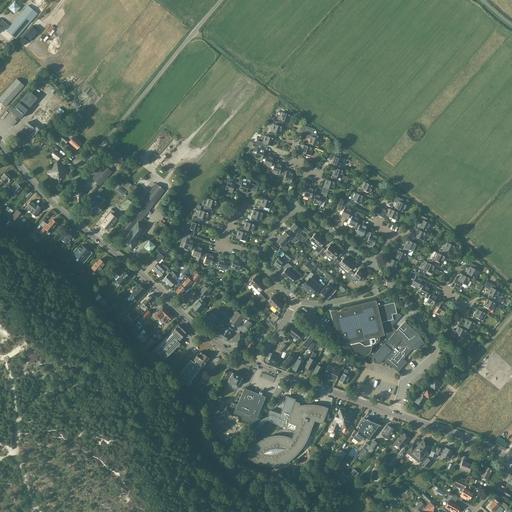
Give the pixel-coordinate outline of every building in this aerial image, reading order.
[(6,31),(16,39),(37,14),(28,6),(13,23),(6,31)] [(0,97),(0,101),(5,106),(24,85),(17,79),(0,97)] [(11,111),(20,119),(38,98),(29,90),(11,111)] [(21,130),(31,139),(49,118),(46,115),(43,119),(40,117),(40,116),(36,112),(21,130)] [(274,121),(273,124),(280,126),(281,126),(283,121),(289,123),(292,116),(281,112),(279,119),(279,120),(278,122),(274,121)] [(264,135),(264,136),(272,138),(273,138),(274,132),(281,134),(283,127),(281,127),(281,126),(280,126),(273,124),(270,131),(271,131),(270,134),(268,133),(267,136),(264,135)] [(307,127),(305,132),(308,132),(306,137),(309,138),(307,143),(306,146),(310,147),(311,147),(313,148),(313,147),(314,145),(318,147),(320,139),(316,138),(314,137),(315,134),(312,133),(314,129),(307,127)] [(257,140),(256,144),(260,145),(261,146),(265,147),(266,144),(273,146),(275,139),(273,138),(272,138),(264,136),(262,142),(257,140)] [(74,137),(69,142),(77,149),(82,144),(74,137)] [(263,158),(265,151),(265,150),(260,148),(261,146),(260,145),(256,144),(253,143),(252,146),(255,147),(253,151),(256,152),(254,158),(262,160),(262,158),(263,158)] [(298,148),(296,154),(303,156),(304,153),(310,155),(313,148),(311,147),(310,147),(306,146),(302,145),(301,149),(298,148)] [(51,155),(58,160),(61,156),(57,153),(54,150),(51,155)] [(265,151),(263,158),(265,159),(263,165),(270,168),(273,157),(269,156),(270,153),(265,151)] [(335,165),(334,168),(341,170),(340,170),(341,167),(344,160),(338,158),(339,155),(332,152),(330,158),(333,159),(331,163),(335,165)] [(90,190),(87,194),(88,195),(87,195),(90,198),(94,193),(98,188),(100,186),(111,173),(112,172),(104,165),(108,160),(101,155),(98,159),(104,165),(92,179),(97,183),(96,185),(95,185),(91,190),(90,190)] [(279,175),(280,173),(280,174),(280,172),(281,169),(283,165),(278,163),(279,160),(273,159),(271,166),(274,166),(272,173),(279,175)] [(47,173),(59,183),(68,172),(65,169),(66,168),(57,161),(47,173)] [(332,175),(330,181),(333,182),(334,182),(336,183),(337,180),(336,179),(337,177),(341,178),(341,180),(345,182),(346,177),(343,176),(345,171),(341,170),(334,168),(331,175),(332,175)] [(280,173),(279,175),(282,176),(283,174),(285,175),(283,181),(291,184),(294,173),(287,171),(281,169),(280,172),(280,174),(280,173)] [(12,178),(6,172),(1,177),(2,178),(1,179),(0,179),(0,188),(2,186),(2,187),(3,188),(9,182),(8,181),(9,180),(9,181),(10,181),(9,180),(12,178)] [(223,176),(220,185),(226,187),(225,191),(232,193),(234,187),(237,188),(236,190),(239,191),(240,189),(240,188),(241,185),(238,184),(235,183),(232,182),(233,180),(233,179),(229,178),(223,176)] [(239,191),(246,193),(248,189),(248,187),(251,188),(250,190),(256,192),(258,186),(250,183),(249,183),(250,181),(243,179),(243,181),(242,182),(241,185),(240,188),(240,189),(239,191)] [(323,187),(321,192),(327,194),(328,191),(327,191),(327,188),(334,190),(336,183),(334,182),(333,182),(330,181),(326,179),(323,186),(323,187)] [(364,182),(360,188),(361,189),(366,191),(371,193),(374,186),(367,183),(368,181),(365,179),(364,182)] [(311,199),(311,197),(312,197),(312,196),(313,193),(314,188),(309,187),(310,184),(305,182),(302,189),(306,190),(303,196),(311,199)] [(156,183),(145,198),(122,228),(128,233),(138,220),(138,221),(122,241),(132,249),(148,228),(140,222),(165,190),(156,183)] [(13,187),(8,192),(11,195),(14,193),(15,195),(22,189),(17,184),(14,188),(13,187)] [(78,186),(70,196),(79,204),(87,194),(84,192),(85,192),(81,188),(78,186)] [(311,197),(311,199),(314,200),(312,204),(319,206),(321,200),(324,201),(327,194),(321,192),(320,195),(316,193),(316,194),(313,193),(312,196),(312,197),(311,197)] [(351,199),(350,202),(348,201),(347,204),(346,204),(348,205),(352,207),(355,201),(361,204),(364,197),(362,196),(361,195),(361,196),(354,192),(351,199)] [(92,206),(87,212),(93,217),(98,211),(99,212),(103,207),(100,204),(99,203),(102,199),(98,195),(90,205),(92,206)] [(394,208),(394,209),(393,210),(396,212),(397,212),(399,213),(400,210),(404,212),(407,205),(402,203),(403,200),(396,197),(394,202),(396,203),(394,208)] [(205,206),(204,208),(204,211),(199,210),(206,212),(208,212),(208,213),(209,213),(210,210),(208,210),(209,207),(216,209),(218,202),(207,198),(205,205),(205,206)] [(260,206),(259,208),(258,211),(261,212),(262,213),(264,213),(265,210),(263,210),(264,207),(270,209),(272,202),(261,198),(259,205),(260,206)] [(19,211),(24,215),(26,217),(27,216),(25,214),(28,210),(32,213),(31,213),(35,216),(41,208),(37,205),(36,206),(30,201),(24,209),(22,207),(19,211)] [(348,218),(352,211),(352,210),(347,207),(348,205),(346,204),(347,204),(343,202),(340,209),(343,210),(340,216),(347,219),(348,217),(348,218)] [(2,213),(8,217),(13,210),(7,206),(2,213)] [(107,219),(102,225),(108,230),(117,219),(112,215),(115,212),(111,209),(104,218),(107,219)] [(384,212),(382,217),(387,219),(390,221),(392,218),(396,220),(399,213),(397,212),(396,212),(393,210),(389,209),(387,213),(384,212)] [(24,215),(19,211),(17,210),(11,218),(18,223),(24,215)] [(197,217),(197,219),(192,217),(192,218),(191,221),(191,222),(198,224),(199,224),(201,225),(203,219),(207,221),(210,213),(209,213),(208,213),(208,212),(206,212),(199,210),(197,217)] [(251,217),(249,223),(255,225),(257,219),(261,221),(264,213),(262,213),(261,212),(258,211),(253,210),(251,217)] [(355,228),(356,226),(359,219),(360,218),(355,216),(356,213),(352,211),(348,218),(351,219),(348,225),(355,228)] [(420,215),(417,220),(420,222),(418,226),(428,231),(431,224),(426,221),(427,218),(420,215)] [(39,233),(43,235),(47,230),(50,233),(53,230),(52,230),(57,223),(53,219),(50,222),(49,222),(47,224),(46,224),(39,233)] [(356,233),(362,236),(363,236),(364,234),(365,233),(364,233),(365,230),(367,226),(363,224),(364,221),(359,219),(356,226),(358,227),(356,233)] [(189,229),(188,232),(187,235),(185,234),(187,235),(190,236),(193,237),(194,234),(192,233),(193,230),(199,232),(201,225),(199,224),(198,224),(191,222),(188,229),(189,229)] [(241,226),(239,231),(246,233),(247,230),(253,232),(255,225),(249,223),(245,222),(243,226),(241,226)] [(294,223),(290,228),(295,233),(293,235),(297,238),(297,239),(301,242),(303,241),(305,238),(300,233),(302,231),(304,232),(307,229),(300,224),(298,227),(297,226),(296,225),(294,223)] [(165,224),(159,233),(163,236),(169,227),(165,224)] [(414,236),(412,239),(411,242),(407,240),(414,243),(415,243),(415,244),(417,244),(418,241),(416,240),(417,238),(423,241),(427,234),(425,233),(424,232),(417,229),(413,236),(414,236)] [(246,233),(239,231),(238,230),(236,235),(233,234),(232,240),(239,242),(240,239),(246,241),(248,234),(246,233)] [(371,233),(368,232),(365,230),(364,233),(365,233),(364,234),(363,236),(362,236),(363,236),(366,237),(366,236),(369,237),(366,243),(373,246),(378,236),(371,233)] [(66,236),(63,240),(62,240),(67,245),(71,240),(72,240),(75,236),(69,231),(66,235),(66,236)] [(285,232),(281,237),(287,242),(289,240),(293,243),(297,239),(297,238),(293,235),(292,234),(290,236),(285,232)] [(312,241),(315,244),(320,237),(315,233),(311,238),(308,236),(304,241),(309,245),(312,241)] [(185,234),(182,241),(185,242),(183,248),(191,250),(194,240),(189,239),(190,236),(187,235),(185,234)] [(287,242),(281,237),(277,241),(281,246),(279,248),(284,253),(288,248),(285,245),(287,242)] [(313,246),(316,248),(315,249),(314,250),(318,253),(319,253),(323,248),(321,246),(324,242),(325,241),(320,237),(315,244),(313,246)] [(404,246),(403,249),(401,252),(405,254),(405,253),(406,254),(407,255),(410,249),(414,251),(417,244),(415,244),(415,243),(414,243),(407,240),(404,246)] [(196,257),(199,258),(200,256),(200,255),(201,252),(202,248),(198,247),(199,243),(194,241),(192,249),(194,249),(192,256),(196,257)] [(443,249),(441,251),(439,250),(438,253),(443,255),(444,256),(447,250),(452,254),(456,247),(455,246),(456,244),(451,241),(449,243),(446,242),(442,249),(443,249)] [(272,243),(270,246),(277,251),(279,249),(272,243)] [(76,248),(73,251),(75,253),(73,255),(74,254),(77,257),(80,259),(83,262),(83,263),(82,263),(83,264),(89,257),(88,256),(91,252),(88,250),(87,251),(84,248),(81,246),(82,245),(81,245),(80,247),(79,247),(78,249),(76,248)] [(323,248),(319,253),(319,254),(323,257),(325,255),(328,257),(329,256),(335,250),(330,245),(329,246),(326,250),(323,248)] [(328,257),(328,258),(330,260),(329,262),(333,266),(338,260),(335,259),(339,254),(335,250),(329,256),(328,257)] [(392,253),(390,258),(399,262),(400,260),(404,262),(407,255),(406,254),(405,253),(405,254),(401,252),(397,250),(395,255),(392,253)] [(207,254),(204,253),(201,252),(200,255),(200,256),(199,258),(200,258),(202,259),(203,257),(206,258),(204,264),(211,266),(212,264),(214,255),(207,253),(207,254)] [(433,259),(431,261),(429,260),(428,263),(426,262),(432,266),(433,265),(433,266),(436,261),(442,264),(446,257),(444,256),(443,255),(438,253),(436,252),(432,259),(433,259)] [(63,259),(56,253),(52,258),(59,264),(63,259)] [(158,253),(153,259),(158,263),(163,257),(158,253)] [(282,264),(284,266),(287,262),(287,263),(291,259),(286,255),(281,260),(276,256),(273,260),(275,262),(273,264),(278,269),(282,264)] [(231,267),(231,269),(238,271),(240,265),(243,266),(246,259),(240,257),(239,260),(234,258),(233,263),(232,266),(231,267)] [(214,267),(214,268),(224,271),(226,265),(229,266),(228,268),(230,268),(230,269),(231,269),(231,267),(232,266),(233,263),(230,262),(227,261),(223,259),(220,258),(219,260),(216,259),(215,265),(214,267)] [(338,260),(333,266),(338,269),(339,268),(342,270),(343,268),(349,262),(344,258),(340,262),(338,260)] [(379,265),(389,270),(390,267),(396,269),(399,262),(397,261),(390,258),(389,258),(387,262),(381,260),(379,265)] [(91,268),(95,271),(98,274),(101,269),(105,263),(104,263),(104,262),(103,261),(102,261),(100,259),(96,263),(96,262),(93,265),(91,268)] [(281,274),(286,279),(293,271),(290,268),(292,266),(287,263),(287,262),(284,266),(283,268),(285,270),(281,274)] [(343,268),(342,270),(345,272),(343,274),(348,278),(352,273),(350,271),(354,266),(349,262),(343,268)] [(418,273),(419,274),(423,276),(426,270),(432,274),(435,267),(434,266),(433,266),(433,265),(432,266),(426,262),(422,269),(423,269),(421,271),(419,270),(418,273)] [(466,273),(465,276),(470,279),(472,276),(476,278),(479,272),(474,269),(475,266),(468,262),(468,263),(466,266),(466,267),(468,269),(466,273)] [(163,264),(160,267),(157,263),(152,268),(160,276),(168,268),(165,266),(164,266),(163,264)] [(184,275),(186,273),(191,268),(187,265),(181,272),(184,275)] [(169,274),(168,273),(163,279),(171,287),(176,281),(179,278),(178,277),(181,274),(173,267),(170,269),(171,271),(169,274)] [(352,273),(348,278),(354,283),(357,280),(358,280),(360,282),(364,278),(361,276),(363,274),(358,270),(354,275),(352,273)] [(293,271),(286,279),(290,283),(295,278),(297,280),(302,275),(297,271),(295,273),(293,271)] [(419,287),(419,286),(422,280),(423,279),(418,277),(419,274),(418,273),(415,271),(414,273),(411,271),(408,277),(411,278),(414,280),(411,285),(418,289),(419,287)] [(119,283),(120,284),(118,287),(120,289),(122,286),(122,287),(130,278),(124,272),(116,280),(119,283)] [(307,281),(302,286),(306,290),(315,280),(311,277),(313,275),(310,272),(304,279),(307,281)] [(196,273),(192,279),(196,283),(201,277),(196,273)] [(467,286),(471,279),(461,274),(458,278),(456,277),(453,282),(460,285),(461,283),(467,286)] [(89,283),(85,279),(79,275),(76,278),(82,282),(80,284),(84,288),(89,283)] [(187,277),(185,275),(183,278),(174,289),(175,291),(180,296),(192,281),(187,277)] [(252,284),(254,287),(260,281),(255,276),(250,282),(249,281),(247,283),(250,286),(252,284)] [(315,280),(306,290),(311,294),(312,293),(316,289),(318,291),(324,284),(321,282),(319,284),(315,280)] [(418,294),(425,297),(426,296),(427,295),(426,295),(429,289),(430,288),(426,285),(427,283),(422,280),(419,286),(419,287),(421,288),(418,294)] [(244,281),(238,286),(241,289),(244,287),(246,284),(244,281)] [(260,281),(254,287),(259,292),(265,286),(260,281)] [(489,295),(488,297),(487,299),(494,302),(492,302),(494,298),(497,299),(500,292),(495,289),(496,286),(489,283),(487,288),(489,289),(487,294),(489,295)] [(328,284),(321,292),(326,297),(329,294),(331,296),(336,290),(328,284)] [(134,291),(130,295),(133,297),(134,299),(132,301),(134,303),(136,300),(136,301),(144,292),(146,291),(139,285),(137,287),(136,286),(135,287),(134,287),(132,289),(134,291)] [(199,291),(203,294),(207,289),(204,286),(199,291)] [(426,302),(432,306),(433,304),(433,305),(434,304),(434,303),(435,301),(437,296),(433,294),(434,291),(429,289),(426,295),(427,295),(426,296),(425,297),(428,299),(426,302)] [(197,295),(196,294),(192,291),(184,300),(189,305),(197,295)] [(254,300),(257,303),(263,297),(260,293),(254,300)] [(137,307),(144,313),(148,308),(147,306),(154,299),(149,295),(142,302),(137,307)] [(267,301),(272,306),(278,300),(273,295),(267,301)] [(263,297),(257,303),(260,305),(266,299),(263,297)] [(199,301),(192,308),(198,313),(204,306),(204,305),(205,303),(203,302),(203,301),(201,299),(199,301)] [(479,306),(477,309),(484,313),(484,312),(485,313),(486,314),(488,315),(489,312),(487,311),(489,309),(493,311),(496,304),(494,302),(487,299),(483,305),(483,306),(482,308),(479,306)] [(278,300),(272,306),(277,311),(283,305),(278,300)] [(392,330),(390,328),(401,315),(399,314),(397,314),(394,302),(384,305),(384,303),(380,304),(381,306),(376,307),(375,301),(331,311),(339,344),(348,342),(349,346),(350,349),(352,351),(352,352),(353,352),(354,353),(356,353),(357,354),(358,355),(359,356),(360,356),(361,357),(362,356),(363,356),(366,355),(366,356),(365,357),(365,359),(366,361),(367,363),(370,363),(372,362),(373,361),(374,360),(379,364),(383,359),(398,372),(407,362),(403,359),(412,348),(414,350),(424,343),(419,334),(405,322),(405,321),(405,320),(394,332),(392,330)] [(441,303),(438,302),(435,301),(434,303),(434,304),(433,305),(433,304),(432,306),(435,307),(436,306),(439,307),(436,313),(442,316),(448,306),(441,303)] [(154,316),(158,321),(159,321),(160,319),(161,319),(167,312),(162,307),(154,316)] [(473,316),(472,319),(470,321),(473,323),(474,323),(476,324),(477,321),(476,320),(477,318),(483,321),(486,314),(485,313),(484,312),(484,313),(477,309),(476,309),(473,316)] [(135,325),(137,327),(150,313),(148,311),(135,325)] [(206,314),(203,318),(211,325),(217,318),(215,316),(217,314),(213,311),(210,315),(209,315),(210,313),(208,312),(206,314)] [(216,327),(213,332),(215,334),(215,335),(220,338),(225,341),(229,334),(230,332),(226,329),(227,326),(230,322),(237,327),(239,328),(246,318),(248,319),(251,316),(246,312),(243,316),(237,311),(233,316),(230,321),(225,318),(223,317),(216,327)] [(159,321),(158,321),(155,324),(159,327),(162,323),(163,324),(164,322),(166,324),(172,317),(167,312),(161,319),(160,319),(159,321)] [(228,312),(224,317),(225,318),(230,321),(233,316),(228,312)] [(461,322),(459,327),(465,330),(467,328),(473,331),(476,324),(474,323),(473,323),(470,321),(466,319),(464,324),(461,322)] [(252,324),(248,321),(243,326),(239,332),(239,331),(230,343),(237,349),(248,336),(247,335),(245,336),(243,334),(247,330),(247,331),(252,324)] [(180,340),(187,333),(179,325),(172,333),(173,334),(159,349),(157,348),(154,351),(163,360),(179,344),(176,341),(178,339),(180,340)] [(248,343),(245,346),(252,351),(257,345),(253,342),(253,341),(254,340),(259,334),(261,336),(263,333),(262,332),(265,329),(262,326),(252,338),(251,339),(248,343)] [(288,333),(297,340),(301,334),(303,336),(306,332),(300,328),(298,330),(294,326),(288,333)] [(465,330),(459,327),(458,326),(455,331),(453,329),(450,335),(453,336),(456,338),(457,338),(458,335),(464,338),(467,331),(465,330)] [(159,338),(162,340),(169,333),(166,331),(159,338)] [(309,337),(304,343),(307,346),(312,340),(309,337)] [(146,343),(150,346),(155,341),(151,338),(146,343)] [(279,350),(282,352),(287,346),(284,344),(279,350)] [(177,378),(188,386),(189,387),(192,382),(191,381),(209,358),(204,355),(200,352),(194,359),(196,361),(195,363),(191,360),(182,372),(177,378)] [(307,364),(305,367),(306,368),(305,368),(305,369),(307,370),(308,370),(309,369),(310,370),(313,363),(315,364),(316,361),(315,361),(315,360),(313,359),(316,354),(312,352),(309,358),(310,358),(307,364)] [(280,358),(270,353),(268,357),(270,358),(268,361),(277,365),(280,358)] [(332,359),(339,363),(342,358),(334,354),(332,359)] [(290,355),(282,364),(287,369),(295,360),(290,355)] [(299,356),(293,370),(298,372),(305,359),(306,359),(307,358),(305,357),(304,357),(303,358),(299,356)] [(349,360),(347,364),(354,368),(356,363),(349,360)] [(324,365),(319,362),(313,372),(319,375),(324,365)] [(330,376),(336,378),(340,369),(335,366),(334,368),(329,365),(323,375),(329,378),(330,376)] [(196,377),(199,379),(205,371),(202,369),(196,377)] [(231,387),(236,389),(238,385),(242,378),(232,372),(229,370),(224,379),(228,381),(233,384),(231,387)] [(345,375),(343,374),(339,381),(345,384),(349,377),(350,377),(352,372),(350,370),(349,373),(347,372),(345,375)] [(427,385),(434,391),(441,383),(434,377),(427,385)] [(259,394),(244,388),(237,404),(232,402),(229,409),(235,411),(233,414),(242,417),(241,420),(248,423),(249,421),(255,424),(259,419),(257,418),(266,397),(261,395),(263,390),(260,389),(259,394)] [(432,390),(428,388),(427,390),(426,390),(425,392),(423,390),(423,389),(420,394),(415,401),(421,405),(426,398),(425,397),(425,396),(428,398),(431,393),(432,390)] [(253,429),(257,432),(266,421),(266,420),(286,427),(285,430),(290,432),(290,431),(296,433),(294,437),(292,440),(284,436),(284,437),(279,435),(279,436),(279,437),(274,436),(274,437),(268,437),(269,437),(269,438),(264,439),(264,440),(259,441),(259,442),(260,442),(255,445),(256,445),(251,449),(252,449),(248,453),(249,453),(249,454),(246,458),(247,458),(260,463),(259,465),(264,465),(264,466),(264,467),(269,466),(269,467),(274,466),(274,467),(279,465),(279,466),(280,466),(284,463),(284,464),(288,460),(289,461),(292,457),(293,458),(295,455),(296,455),(299,451),(300,451),(301,448),(302,448),(304,443),(305,444),(304,444),(305,444),(306,440),(307,440),(308,435),(309,435),(309,436),(309,431),(310,432),(310,428),(311,428),(312,428),(312,424),(313,424),(313,420),(322,423),(328,408),(323,408),(324,407),(324,406),(319,406),(319,405),(314,406),(314,405),(314,404),(310,406),(310,405),(310,404),(300,407),(299,403),(295,402),(296,399),(287,396),(286,397),(286,396),(285,399),(286,399),(280,414),(269,410),(268,414),(266,414),(253,429)] [(272,405),(275,407),(281,400),(278,397),(272,405)] [(339,427),(346,411),(339,408),(337,413),(332,424),(332,423),(328,432),(335,435),(338,427),(339,427)] [(353,414),(346,411),(339,427),(343,428),(346,429),(353,414)] [(367,419),(366,420),(364,419),(358,426),(361,428),(357,432),(355,431),(351,436),(353,437),(353,438),(358,442),(359,442),(360,442),(361,441),(364,437),(369,441),(379,428),(376,425),(376,424),(370,420),(370,421),(367,419)] [(382,436),(388,440),(394,429),(388,426),(382,436)] [(394,467),(401,459),(405,454),(408,450),(405,448),(408,445),(406,444),(410,438),(404,433),(399,438),(398,437),(393,444),(401,449),(402,447),(404,448),(399,454),(399,453),(390,464),(394,467)] [(369,446),(367,444),(363,449),(363,448),(358,455),(357,455),(358,456),(363,459),(368,452),(369,453),(371,451),(372,451),(373,449),(377,443),(374,440),(369,446)] [(412,446),(408,450),(411,453),(413,451),(419,455),(415,459),(415,460),(418,463),(426,454),(424,453),(429,447),(423,441),(416,449),(412,446)] [(448,459),(448,458),(452,459),(454,455),(451,453),(452,450),(446,447),(445,450),(438,447),(435,454),(434,453),(432,457),(435,458),(437,455),(440,456),(440,455),(448,459)] [(337,453),(334,457),(336,458),(336,459),(340,461),(345,454),(342,451),(341,451),(339,455),(337,453)] [(459,467),(469,471),(471,465),(464,462),(466,457),(462,455),(458,465),(460,466),(459,467)] [(427,458),(421,465),(426,469),(432,462),(427,458)] [(478,475),(487,479),(492,469),(486,466),(483,471),(480,469),(478,475)] [(350,474),(349,476),(352,479),(353,477),(357,472),(354,470),(350,474)] [(511,499),(511,476),(508,483),(504,489),(502,493),(511,499)] [(457,485),(461,487),(465,488),(466,486),(463,483),(455,480),(454,483),(453,486),(456,487),(457,485)] [(462,492),(460,496),(466,500),(467,497),(470,499),(473,494),(461,487),(459,490),(462,492)] [(446,506),(445,508),(446,508),(449,510),(450,509),(455,511),(458,511),(460,510),(459,509),(460,507),(454,504),(455,501),(451,498),(449,501),(448,502),(447,501),(445,505),(446,506)] [(420,501),(413,508),(416,511),(423,511),(421,510),(421,509),(425,506),(420,501)] [(494,501),(488,507),(492,510),(491,511),(497,511),(502,508),(494,501)] [(422,510),(423,510),(433,511),(433,505),(430,502),(422,510)]
